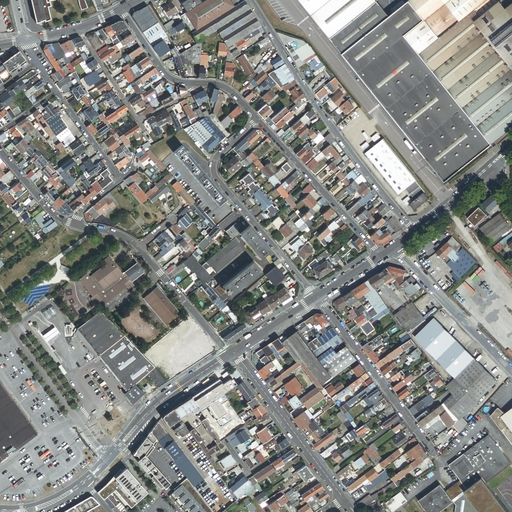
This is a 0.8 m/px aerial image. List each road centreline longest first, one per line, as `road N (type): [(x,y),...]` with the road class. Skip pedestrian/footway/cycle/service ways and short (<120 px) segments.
road 1 (residential): [(0,150),(59,219),(112,231),(139,247),(230,354)]
road 2 (unclassified): [(252,0),(309,92),(414,231)]
road 3 (residential): [(257,119),(218,154),(216,178),(317,297)]
road 4 (residential): [(317,297),(441,462)]
road 5 (residential): [(257,119),(228,88),(172,79),(122,10)]
road 6 (residential): [(381,255),(257,119)]
road 7 (unclassified): [(341,498),(233,351)]
road 8 (unclassified): [(0,315),(106,460)]
road 9 (residential): [(511,368),(394,246)]
road 10 (residential): [(25,39),(120,178)]
road 11 (tertiary): [(230,354),(166,396),(106,460)]
